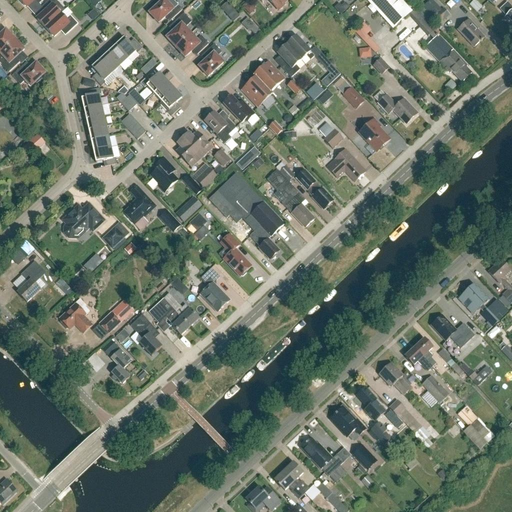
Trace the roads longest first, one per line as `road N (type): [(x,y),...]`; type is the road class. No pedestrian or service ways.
road 1 (tertiary): [(117,431),(511,79)]
road 2 (residential): [(198,511),(511,216)]
road 3 (unclassified): [(0,308),(117,431)]
road 4 (residential): [(79,173),(113,186),(202,103)]
road 5 (residential): [(202,103),(306,9),(306,0)]
road 6 (residential): [(202,103),(120,9)]
